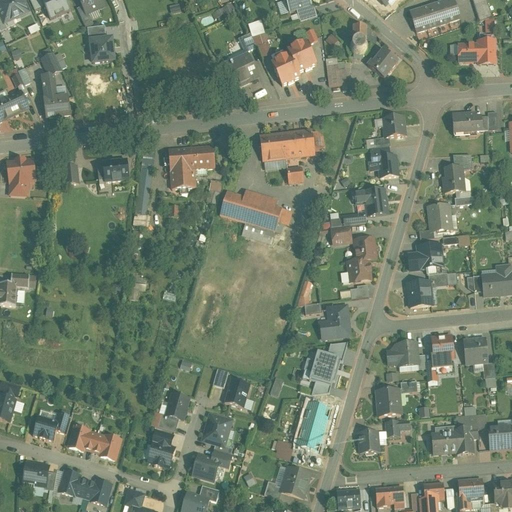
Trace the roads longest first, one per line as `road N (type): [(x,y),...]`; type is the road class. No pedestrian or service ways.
road 1 (residential): [(433,92),(137,128)]
road 2 (residential): [(433,92),(370,329)]
road 3 (residential): [(327,471),(355,480),(511,467)]
road 4 (residential): [(0,443),(173,492)]
road 5 (residential): [(370,329),(327,471)]
road 6 (residential): [(511,315),(370,329)]
road 7 (residential): [(137,128),(0,147)]
road 8 (residential): [(137,128),(116,0)]
road 9 (residential): [(433,92),(411,49),(350,0)]
